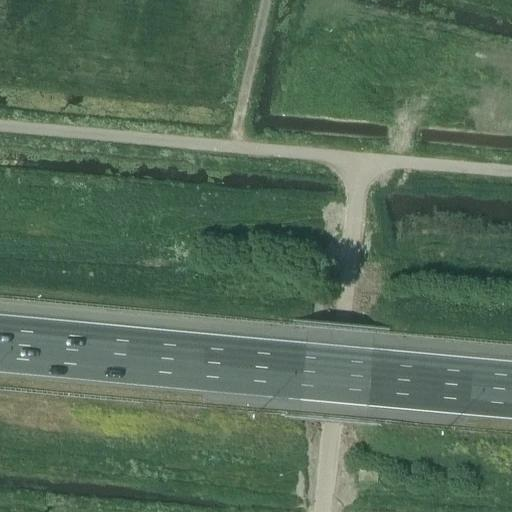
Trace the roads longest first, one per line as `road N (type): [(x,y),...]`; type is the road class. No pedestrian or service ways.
road 1 (motorway): [(511,392),(0,345)]
road 2 (unclassified): [(360,160),(323,511)]
road 3 (track): [(360,160),(511,173)]
